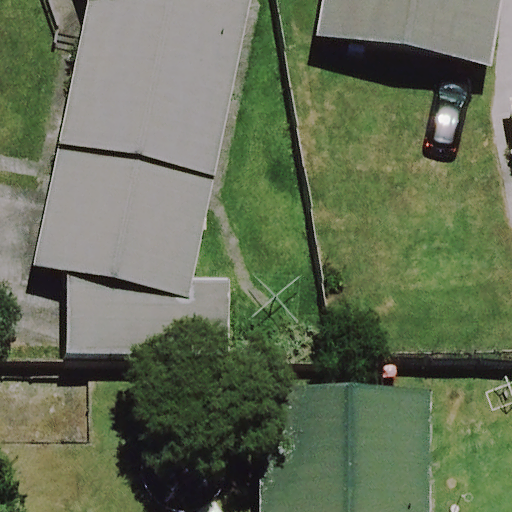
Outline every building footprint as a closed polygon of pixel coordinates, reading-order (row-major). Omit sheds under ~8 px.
[(216,396),(231,317),(173,306),(229,16),(223,0),(53,0),(64,32),(15,285),(55,293),(41,362),(216,396)] [(482,0),(310,0),(301,60),(469,86),(482,0)] [(511,110),(497,112),(510,226),(511,226),(511,110)] [(506,511),(505,387),(438,388),(439,511),(506,511)] [(412,511),(416,416),(254,409),(250,511),(412,511)]
